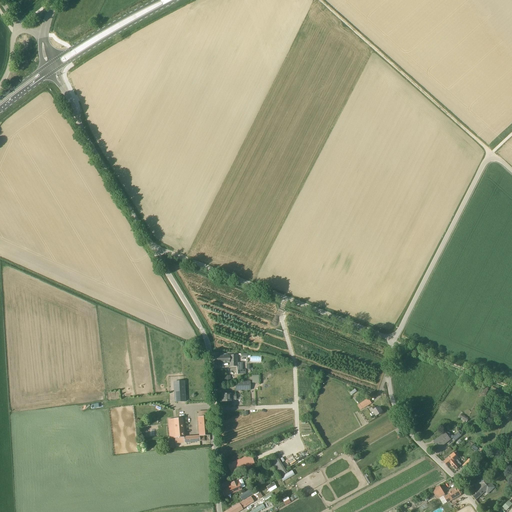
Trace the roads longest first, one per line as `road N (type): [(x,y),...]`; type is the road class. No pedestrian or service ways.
road 1 (unclassified): [(219,511),(208,345),(152,247)]
road 2 (unclassified): [(395,340),(152,247)]
road 3 (track): [(491,152),(320,0)]
road 4 (unclassified): [(395,340),(491,152)]
road 5 (unclassified): [(479,511),(394,404),(395,340)]
road 6 (unclassified): [(152,247),(62,86)]
road 7 (primary): [(57,69),(172,0)]
road 8 (track): [(395,340),(511,387)]
road 9 (primary): [(158,0),(54,60)]
